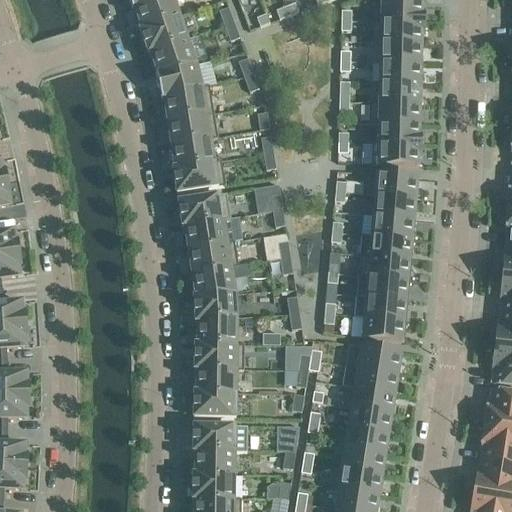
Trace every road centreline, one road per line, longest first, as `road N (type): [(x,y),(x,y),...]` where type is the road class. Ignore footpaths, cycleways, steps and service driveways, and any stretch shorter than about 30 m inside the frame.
road 1 (residential): [(467,0),(461,225),(424,511)]
road 2 (residential): [(153,511),(159,440),(148,249),(125,114),(103,44)]
road 3 (residential): [(10,72),(39,168),(57,293),(64,437),(57,511)]
